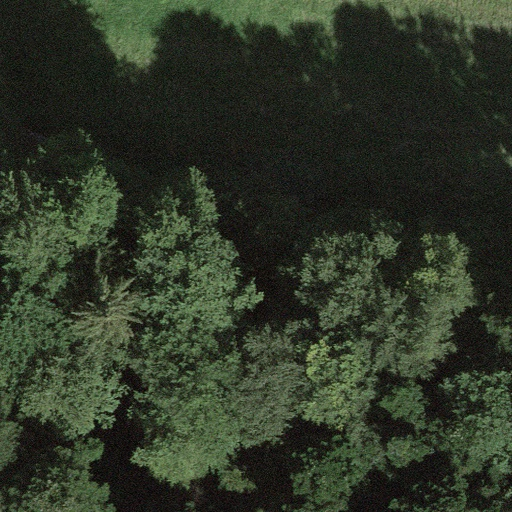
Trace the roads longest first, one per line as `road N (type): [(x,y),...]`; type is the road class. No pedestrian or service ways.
road 1 (track): [(511,268),(297,230),(154,189),(0,125)]
road 2 (track): [(208,511),(73,334),(0,204)]
